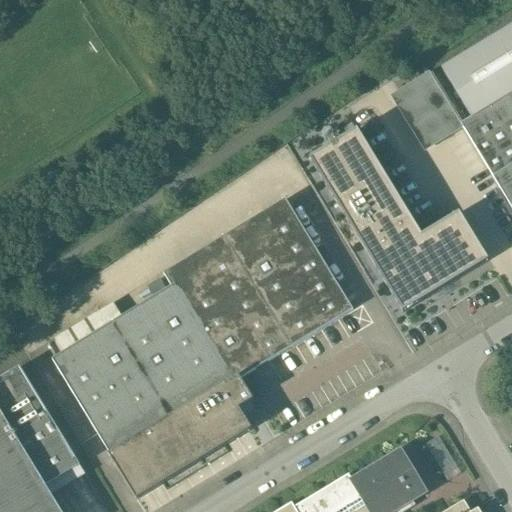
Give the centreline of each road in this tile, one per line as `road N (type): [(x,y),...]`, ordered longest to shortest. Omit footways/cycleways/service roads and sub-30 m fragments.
road 1 (unclassified): [(209,511),(442,366)]
road 2 (unclassified): [(442,366),(511,483)]
